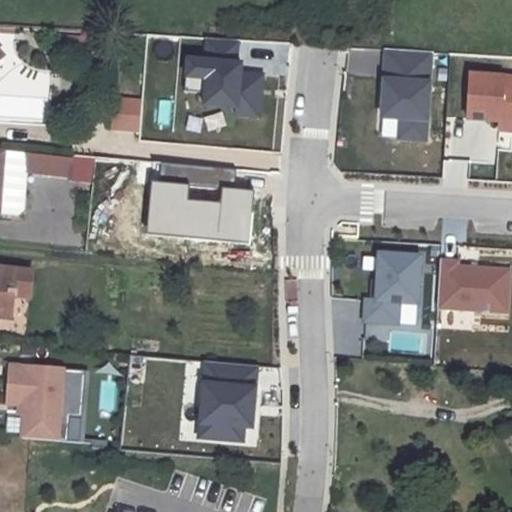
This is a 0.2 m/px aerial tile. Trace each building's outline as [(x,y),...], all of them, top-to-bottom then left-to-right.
[(236,41),(205,39),(203,61),(185,60),(183,93),(203,95),(202,106),(235,109),(235,116),(257,118),(261,76),(238,74),(239,64),(234,63),(236,41)] [(424,140),(429,51),(384,49),(381,118),(399,119),(398,139),(424,140)] [(511,76),(469,74),(466,119),(498,121),(498,130),(511,131),(511,76)] [(0,216),(21,218),(27,153),(3,151),(0,150),(0,216)] [(249,237),(252,207),(232,206),(233,191),(235,172),(159,165),(158,185),(150,184),(148,210),(153,210),(152,229),(184,231),(183,240),(217,243),(218,234),(249,237)] [(232,206),(252,207),(253,192),(233,191),(232,206)] [(145,237),(183,240),(184,231),(152,229),(153,210),(148,210),(145,237)] [(217,243),(249,246),(249,237),(218,234),(217,243)] [(420,257),(378,254),(375,301),(365,301),(363,322),(396,324),(398,304),(417,305),(420,257)] [(457,262),(440,261),(437,309),(507,313),(509,270),(457,267),(457,262)] [(0,311),(10,313),(12,291),(30,293),(32,273),(0,269),(0,311)] [(256,366),(206,362),(200,437),(243,440),(244,426),(247,388),(254,389),(256,366)] [(22,438),(54,440),(57,403),(63,403),(66,370),(11,365),(8,398),(25,400),(24,414),(22,438)] [(251,426),(254,389),(247,388),(244,426),(251,426)] [(20,404),(19,413),(24,414),(25,400),(8,398),(8,403),(20,404)] [(54,440),(59,441),(63,403),(57,403),(54,440)]
